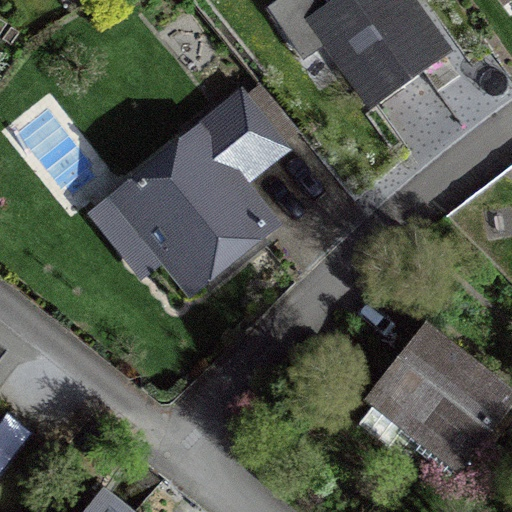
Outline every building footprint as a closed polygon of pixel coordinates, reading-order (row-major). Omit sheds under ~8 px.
[(369,115),(454,56),(415,0),(280,0),(267,10),(304,63),(323,49),(369,115)] [(202,127),(87,217),(141,285),(161,269),(189,304),(284,229),(250,187),(292,153),(286,145),(301,133),(263,86),(248,97),(241,89),(199,123),(202,127)] [(456,486),(511,413),(511,396),(426,329),(364,409),(370,413),(358,428),(407,466),(416,455),(456,486)] [(0,362),(9,352),(0,345),(0,362)] [(0,480),(33,437),(8,418),(0,428),(0,480)]
